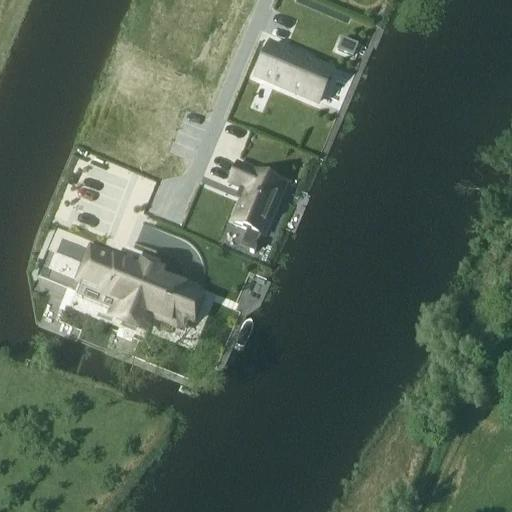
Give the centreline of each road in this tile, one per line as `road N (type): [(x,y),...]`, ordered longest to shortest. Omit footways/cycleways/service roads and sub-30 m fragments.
road 1 (track): [(266,0),(223,101),(199,102),(164,191)]
road 2 (track): [(419,511),(492,350),(511,355)]
